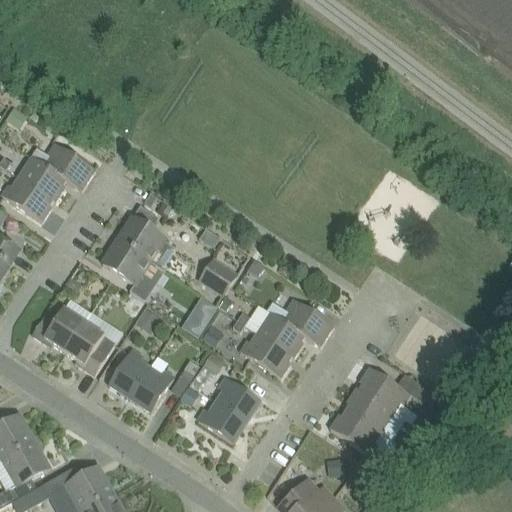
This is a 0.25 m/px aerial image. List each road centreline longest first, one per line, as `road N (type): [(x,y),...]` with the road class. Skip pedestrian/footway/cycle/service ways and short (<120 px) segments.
road 1 (residential): [(0,363),(222,511)]
road 2 (residential): [(230,511),(345,323)]
road 3 (residential): [(0,331),(109,176)]
